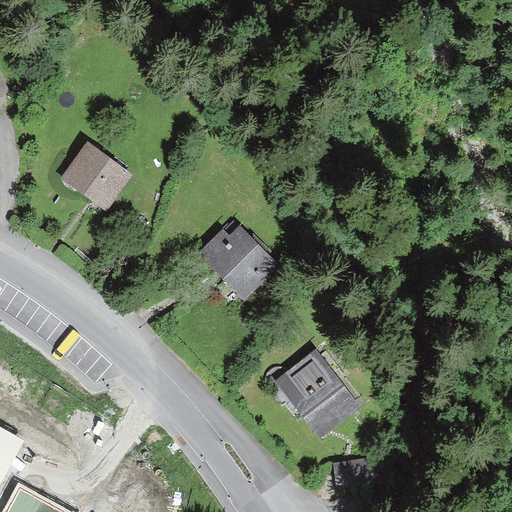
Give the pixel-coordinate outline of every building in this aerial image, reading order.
[(133,175),(87,142),(61,179),(107,212),(133,175)] [(224,282),(230,275),(244,286),(266,258),(257,252),(262,246),(250,236),(245,241),(239,236),(228,250),(221,244),(204,266),(224,282)] [(309,358),(281,380),(318,427),(346,405),(309,358)] [(0,476),(15,449),(17,445),(0,435),(0,476)] [(338,466),(340,482),(384,476),(382,461),(338,466)] [(64,511),(19,487),(5,511),(64,511)]
